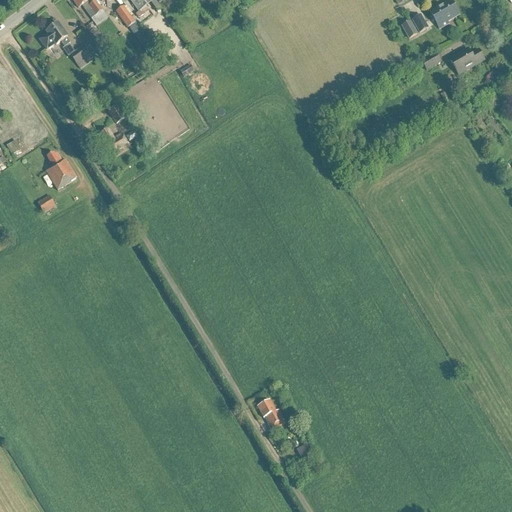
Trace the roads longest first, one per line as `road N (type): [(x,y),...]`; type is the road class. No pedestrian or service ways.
road 1 (track): [(309,511),(5,28)]
road 2 (track): [(0,54),(90,189)]
